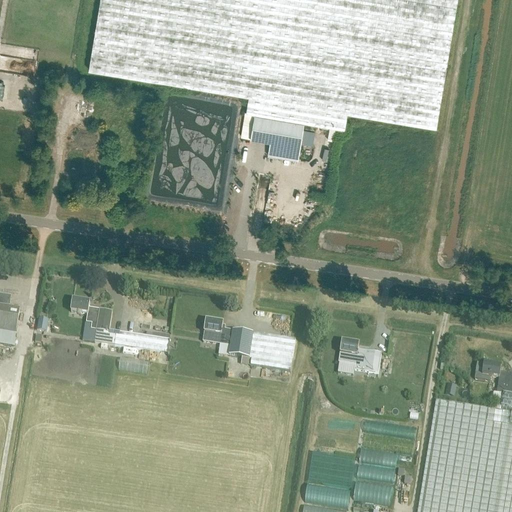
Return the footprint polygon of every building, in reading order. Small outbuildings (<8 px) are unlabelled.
[(457,0),(100,0),(89,70),(249,96),(246,112),(255,114),(305,122),(336,127),(346,129),(348,113),(436,128),(457,0)] [(2,79),(0,89),(0,93),(11,96),(14,81),(2,79)] [(305,122),(255,114),(246,112),(241,136),(270,141),(268,155),(298,160),(305,122)] [(316,132),(317,126),(306,124),(305,131),(316,132)] [(0,343),(14,346),(20,311),(10,309),(11,298),(0,295),(0,343)] [(92,331),(97,331),(109,333),(109,332),(112,313),(90,309),(90,304),(74,301),(72,313),(89,315),(87,323),(93,324),(92,331)] [(47,333),(49,321),(39,319),(37,331),(47,333)] [(232,339),(230,352),(229,356),(230,356),(248,359),(252,334),(233,332),(223,330),(224,324),(207,321),(205,333),(204,342),(220,344),(221,337),(232,339)] [(170,342),(109,332),(109,333),(97,331),(95,343),(168,354),(170,342)] [(295,342),(252,334),(248,359),(247,367),(290,373),(292,359),(295,342)] [(358,357),(369,358),(366,373),(379,375),(382,355),(359,351),(360,345),(343,342),(341,354),(339,363),(356,366),(358,357)] [(485,364),(483,373),(477,372),(476,380),(491,382),(491,378),(500,379),(498,393),(505,395),(508,395),(511,395),(511,375),(501,373),(502,367),(485,364)] [(511,511),(511,395),(508,395),(505,395),(501,412),(436,402),(418,511),(511,511)]
